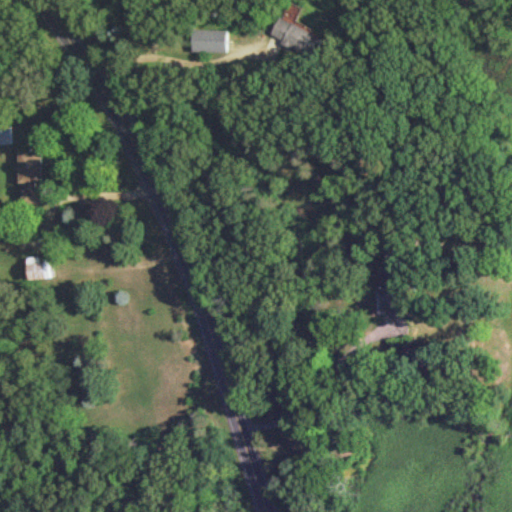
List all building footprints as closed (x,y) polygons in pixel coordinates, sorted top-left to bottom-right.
[(273,35),(317,57),(327,36),(284,14),(273,35)] [(196,50),(230,51),(231,30),(197,29),(196,50)] [(42,150),(19,151),(20,185),(23,185),(24,202),(43,202),(42,150)] [(405,308),(404,248),(386,248),(387,263),(383,263),(383,308),(405,308)] [(29,278),(52,277),(51,261),(39,261),(39,256),(28,256),(29,278)]
